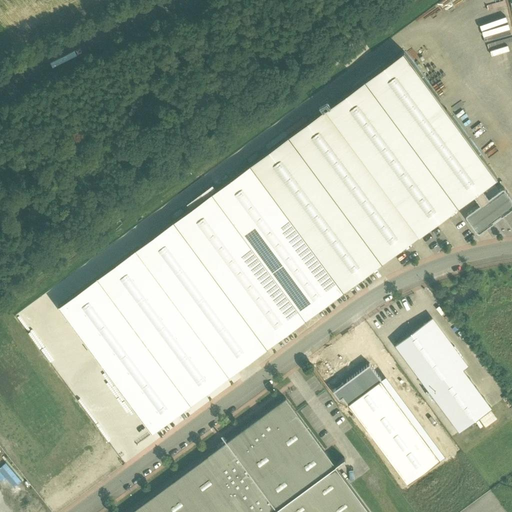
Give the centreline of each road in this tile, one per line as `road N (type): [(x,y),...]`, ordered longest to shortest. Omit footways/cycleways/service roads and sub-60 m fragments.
road 1 (residential): [(80,511),(359,307),(422,273),(511,249)]
road 2 (tertiary): [(0,89),(184,0)]
